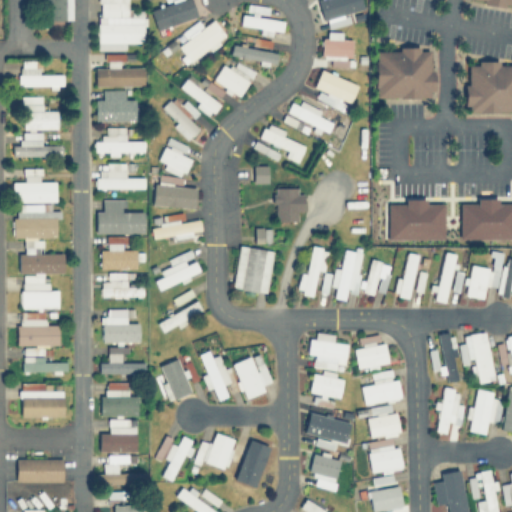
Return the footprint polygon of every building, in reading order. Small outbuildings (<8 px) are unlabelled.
[(42,0),(42,19),(71,19),(71,0),(42,0)] [(97,0),(97,10),(127,10),(127,0),(97,0)] [(173,0),(149,8),(155,28),(196,15),(190,0),(173,0)] [(335,14),(343,0),(328,0),(324,7),(335,14)] [(280,31),(282,20),(265,17),(266,7),(244,3),(240,24),(260,28),(259,32),(270,35),(271,29),(280,31)] [(126,15),(96,15),(96,43),(141,43),(141,23),(126,23),(126,15)] [(224,38),(213,20),(176,43),(188,61),(224,38)] [(320,56),(329,56),(329,63),(350,63),(350,38),(342,38),(342,31),(320,31),(320,56)] [(229,54),(273,63),(275,51),(231,42),(229,54)] [(373,96),(431,96),(431,47),(373,47),(373,96)] [(17,84),(61,84),(61,73),(38,73),(38,60),(17,60),(17,84)] [(251,69),(234,61),(231,68),(220,63),(211,82),(239,96),(251,69)] [(511,61),(463,61),(463,111),(511,111),(511,61)] [(93,84),(142,84),(142,65),(93,65),(93,84)] [(356,83),(319,69),(312,86),(320,89),(316,98),(345,110),(356,83)] [(218,103),(211,112),(177,87),(184,78),(218,103)] [(94,99),(94,120),(134,120),(134,99),(123,99),(123,89),(102,89),(102,99),(94,99)] [(55,108),(42,108),(42,95),(20,95),(21,128),(55,127),(55,108)] [(324,132),(330,121),(319,116),(322,111),(292,96),(284,112),(324,132)] [(197,128),(189,119),(196,112),(184,100),(178,105),(171,97),(158,109),(186,138),(197,128)] [(262,124),(257,137),(285,149),(282,155),(296,161),(304,141),(262,124)] [(124,137),(124,127),(103,127),(103,137),(93,137),(93,154),(142,154),(141,137),(124,137)] [(184,145),(166,137),(155,164),(182,175),(189,158),(180,154),(184,145)] [(41,140),(11,140),(11,155),(60,155),(60,143),(41,143),(41,140)] [(93,187),(142,187),(142,176),(124,176),(124,162),(104,162),(104,171),(93,171),(93,187)] [(252,181),(266,181),(266,164),(252,164),(252,181)] [(39,168),(23,168),(23,181),(11,181),(11,200),(54,199),(54,180),(39,180),(39,168)] [(193,206),(194,186),(179,185),(180,176),(153,175),(151,204),(193,206)] [(274,220),(296,220),(296,186),(274,186),(274,220)] [(142,232),(142,209),(123,209),(123,197),(102,197),(102,209),(94,209),(94,232),(142,232)] [(511,238),(458,238),(458,202),(475,202),(475,197),(496,197),(496,202),(511,202),(511,238)] [(442,238),(386,238),(386,203),(403,203),(403,198),(424,198),(424,203),(442,203),(442,238)] [(11,213),(11,236),(55,236),(55,205),(19,205),(19,213),(11,213)] [(151,238),(200,235),(199,219),(150,221),(151,238)] [(269,227),(253,227),(253,242),(269,242),(269,227)] [(98,266),(134,266),(134,248),(121,248),(121,244),(98,244),(98,266)] [(265,292),(271,249),(237,244),(231,287),(265,292)] [(320,247),(310,296),(299,293),(309,245),(320,247)] [(345,290),(353,291),(360,251),(340,248),(331,296),(343,298),(345,290)] [(158,290),(198,270),(188,249),(167,259),(171,267),(152,277),(158,290)] [(416,254),(406,298),(395,295),(405,251),(416,254)] [(453,253),(441,251),(432,299),(443,301),(453,253)] [(17,252),(17,272),(61,272),(61,252),(17,252)] [(507,289),(511,289),(511,257),(501,257),(497,295),(506,296),(507,289)] [(357,288),(370,294),(372,289),(379,292),(390,266),(371,258),(357,288)] [(462,293),(481,297),(487,267),(468,264),(462,293)] [(99,295),(140,295),(140,285),(126,285),(126,271),(107,271),(107,279),(99,279),(99,295)] [(55,306),(55,289),(46,289),(46,281),(35,281),(35,278),(19,278),(19,306),(55,306)] [(165,315),(170,326),(200,309),(195,299),(165,315)] [(125,309),(100,309),(100,341),(137,341),(137,321),(125,321),(125,309)] [(16,344),(57,344),(57,323),(42,323),(42,311),(16,311),(16,344)] [(449,330),(436,333),(444,380),(458,377),(449,330)] [(333,334),(310,331),(307,354),(313,354),(312,363),(342,366),(345,343),(332,341),(333,334)] [(484,331),(459,335),(462,358),(471,357),(475,381),(491,379),(484,331)] [(352,347),(355,367),(386,363),(383,342),(379,342),(378,334),(358,337),(359,346),(352,347)] [(228,381),(218,354),(209,357),(206,350),(195,354),(212,399),(226,394),(222,383),(228,381)] [(241,396),(270,386),(258,352),(230,362),(241,396)] [(154,366),(169,399),(190,390),(175,356),(154,366)] [(21,358),(21,371),(65,371),(65,358),(21,358)] [(97,371),(142,371),(142,361),(97,361),(97,371)] [(342,376),(311,370),(307,390),(337,397),(342,376)] [(396,375),(387,377),(386,370),(369,373),(370,383),(359,385),(362,403),(399,397),(396,375)] [(61,415),(61,385),(18,385),(18,415),(61,415)] [(456,429),(460,400),(454,399),(455,388),(440,386),(435,426),(456,429)] [(499,428),(511,430),(511,387),(506,386),(499,428)] [(491,390),(473,387),(466,429),(483,432),(485,420),(496,422),(499,399),(490,398),(491,390)] [(134,414),(134,391),(98,391),(98,414),(134,414)] [(302,431),(343,442),(348,422),(307,411),(302,431)] [(367,436),(398,432),(396,411),(364,415),(367,436)] [(98,450),(134,451),(134,418),(107,418),(107,431),(98,431),(98,450)] [(232,439),(214,431),(209,443),(200,439),(192,456),(220,468),(232,439)] [(246,445),(243,444),(232,478),(257,486),(272,440),(250,432),(246,445)] [(152,456),(165,462),(159,474),(170,479),(189,439),(179,434),(175,442),(162,435),(152,456)] [(387,440),(367,440),(367,470),(399,470),(399,447),(387,447),(387,440)] [(313,473),(310,484),(330,489),(337,458),(312,452),(307,471),(313,473)] [(60,457),(14,457),(14,480),(60,480),(60,457)] [(101,462),(101,472),(97,472),(97,482),(138,482),(138,471),(115,471),(115,462),(101,462)] [(461,475),(453,476),(453,467),(441,469),(442,481),(433,482),(435,502),(448,500),(449,511),(459,510),(457,491),(462,490),(461,475)] [(466,473),(470,495),(480,493),(481,499),(474,500),(476,511),(497,511),(490,468),(466,473)] [(502,502),(511,502),(511,469),(509,469),(508,483),(502,482),(502,502)] [(215,511),(217,510),(212,507),(217,499),(201,488),(197,494),(181,483),(173,495),(195,509),(193,511),(215,511)] [(399,506),(398,486),(367,488),(368,508),(399,506)] [(302,511),(326,511),(304,497),(297,508),(302,511)] [(140,511),(141,504),(111,503),(111,511),(140,511)]
